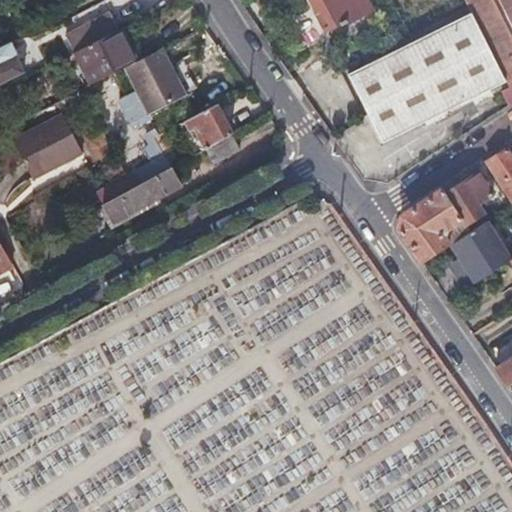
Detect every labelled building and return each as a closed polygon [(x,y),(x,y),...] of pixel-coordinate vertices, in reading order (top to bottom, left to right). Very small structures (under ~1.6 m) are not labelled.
[(140,0),(71,34),(77,49),(117,30),(125,26),(150,14),(143,0),(140,0)] [(305,0),(312,12),(327,41),(367,20),(356,0),(305,0)] [(412,48),(449,111),(494,87),(496,90),(494,91),(502,106),(511,99),(511,0),(461,0),(469,17),(412,48)] [(143,62),(125,26),(117,30),(135,65),(143,62)] [(124,71),(135,65),(117,30),(77,49),(72,52),(81,70),(90,88),(124,71)] [(0,80),(3,79),(24,68),(11,41),(0,46),(0,80)] [(382,148),(449,111),(412,48),(408,50),(347,84),(382,148)] [(64,55),(82,92),(90,88),(81,70),(72,52),(64,55)] [(143,62),(135,65),(124,71),(148,118),(186,98),(162,52),(143,62)] [(207,147),(233,133),(216,104),(186,120),(193,131),(197,128),(207,147)] [(12,143),(22,163),(32,184),(82,158),(61,118),(12,143)] [(241,147),(233,133),(207,147),(205,148),(213,162),(241,147)] [(511,204),(511,203),(511,155),(509,152),(506,147),(484,162),(511,204)] [(104,203),(108,212),(113,220),(182,182),(173,165),(104,203)] [(463,223),(471,217),(482,210),(477,204),(494,193),(479,173),(468,180),(464,174),(440,190),(463,223)] [(469,232),(463,223),(440,190),(400,217),(397,231),(411,250),(420,264),(448,245),(469,232)] [(478,226),(471,217),(463,223),(469,232),(478,226)] [(453,275),(463,289),(510,259),(485,221),(478,226),(469,232),(448,245),(456,258),(463,268),(453,275)] [(0,243),(0,272),(13,265),(0,243)] [(446,265),(453,275),(463,268),(456,258),(446,265)] [(511,383),(511,358),(496,369),(508,386),(511,383)]
